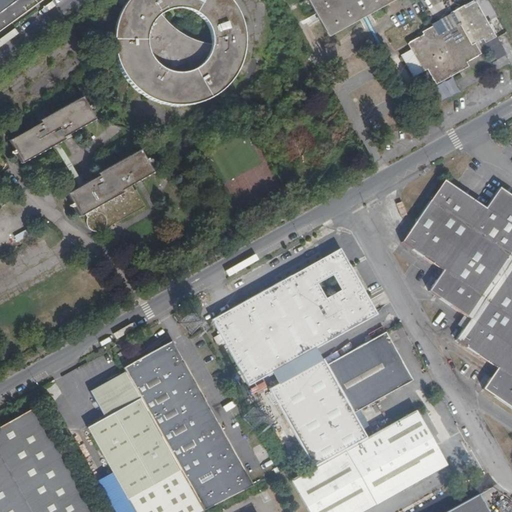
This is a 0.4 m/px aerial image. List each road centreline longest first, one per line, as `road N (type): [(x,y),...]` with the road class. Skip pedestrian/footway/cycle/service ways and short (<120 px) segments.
road 1 (unclassified): [(0,392),(347,199)]
road 2 (unclassified): [(347,199),(511,490)]
road 3 (unknown): [(164,302),(259,469)]
road 4 (unclassified): [(347,199),(470,133)]
road 5 (unknown): [(484,447),(381,511)]
